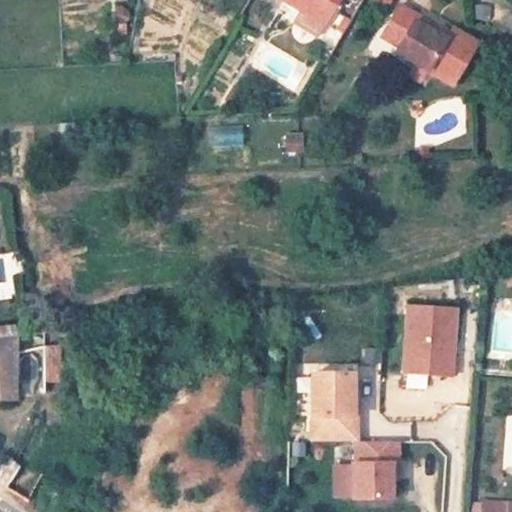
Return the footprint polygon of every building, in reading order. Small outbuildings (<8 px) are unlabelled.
[(283,0),(299,9),(322,23),(336,0),(283,0)] [(412,63),(426,71),(423,76),(447,90),(472,49),(447,34),(444,40),(430,31),(434,25),(400,6),(382,37),(399,47),(396,52),(412,63)] [(322,23),(299,9),(292,22),(315,36),(322,23)] [(423,76),(426,71),(412,63),(406,74),(419,83),(423,76)] [(241,125),(209,127),(210,145),(242,143),(241,125)] [(0,304),(0,338),(14,337),(11,303),(0,304)] [(453,308),(404,304),(400,372),(449,375),(453,308)] [(14,352),(14,337),(0,338),(0,399),(15,399),(15,394),(14,352)] [(44,348),(14,352),(15,394),(44,390),(44,379),(44,348)] [(44,348),(44,379),(58,379),(58,348),(44,348)] [(353,441),(356,441),(356,416),(352,416),(352,373),(311,373),(311,441),(353,441)] [(422,387),(422,374),(402,374),(401,387),(422,387)] [(356,441),(353,441),(353,463),(349,463),(349,499),(389,499),(389,478),(389,463),(396,463),(396,441),(356,441)] [(15,468),(0,458),(0,487),(3,489),(15,468)]
